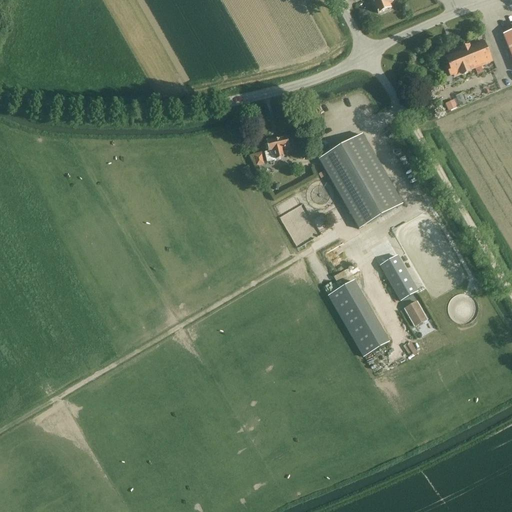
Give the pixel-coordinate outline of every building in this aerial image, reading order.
[(392,3),(390,0),(371,0),(378,14),(391,9),(389,5),(392,3)] [(483,42),(469,48),(469,47),(461,50),(462,52),(446,59),(450,68),(447,68),(451,77),(454,75),(455,77),(462,75),(462,76),(470,73),(469,71),(491,62),(483,42)] [(417,96),(426,91),(424,86),(414,90),(417,96)] [(462,94),(455,96),(460,108),(466,105),(462,94)] [(454,101),(445,105),(446,107),(442,109),(445,114),(457,109),(454,101)] [(363,136),(319,161),(359,230),(403,206),(363,136)] [(276,161),(283,159),(281,150),(289,148),(289,146),(290,144),(289,142),(288,141),(287,138),(279,140),(279,138),(267,141),(269,152),(274,151),(276,161)] [(400,303),(411,296),(418,293),(408,276),(397,258),(380,268),(400,303)] [(354,283),(328,297),(363,358),(389,344),(354,283)] [(423,313),(417,303),(416,304),(404,311),(415,328),(423,324),(424,324),(426,322),(427,322),(428,320),(425,316),(423,313)]
